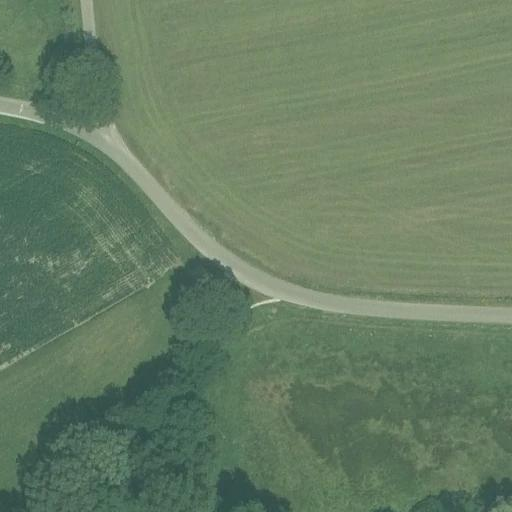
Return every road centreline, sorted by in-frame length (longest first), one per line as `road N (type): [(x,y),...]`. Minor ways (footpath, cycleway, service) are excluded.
road 1 (unclassified): [(511,316),(331,304),(258,282),(193,238),(99,137)]
road 2 (unclassified): [(99,137),(83,0)]
